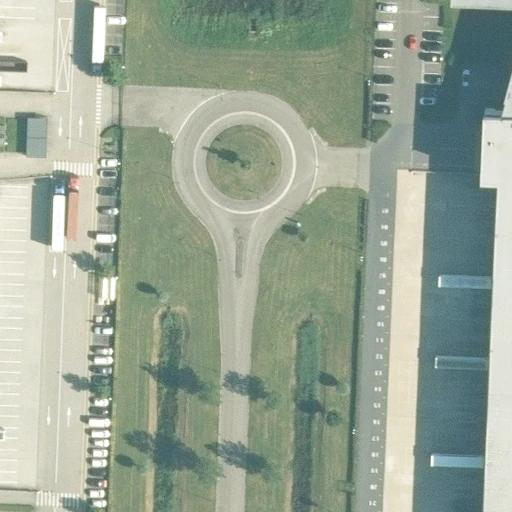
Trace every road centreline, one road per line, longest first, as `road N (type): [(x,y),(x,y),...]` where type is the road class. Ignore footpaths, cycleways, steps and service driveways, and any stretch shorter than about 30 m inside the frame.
road 1 (unclassified): [(241,230),(283,213),(304,168),(292,125),(251,100),(200,112),(175,152),(184,200),(223,227)]
road 2 (unclassified): [(229,511),(241,230)]
